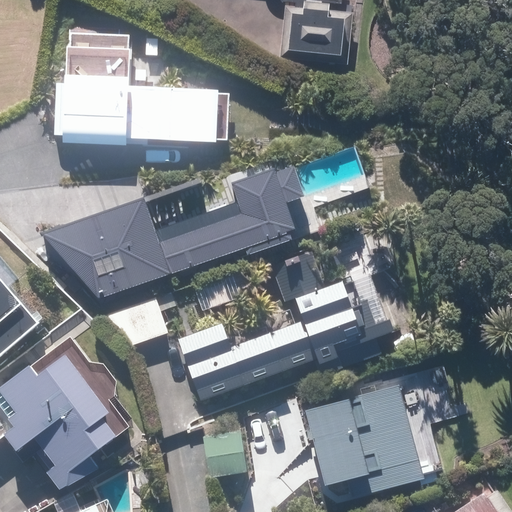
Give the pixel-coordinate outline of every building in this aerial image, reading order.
[(336,13),(337,0),(277,0),(277,2),(291,3),(291,8),(283,8),(277,59),(344,66),(349,15),(336,13)] [(100,137),(100,138),(147,140),(147,137),(226,141),(228,95),(127,90),(129,36),(72,33),(69,85),(57,84),(55,135),(100,137)] [(259,181),(81,246),(100,296),(277,231),(259,181)] [(370,352),(364,335),(381,329),(378,322),(349,333),(331,283),(318,288),(305,251),(268,264),(282,301),(291,299),(300,322),(224,350),(214,324),(175,338),(195,393),(198,392),(199,397),(312,356),(313,361),(311,363),(317,377),(337,369),(335,364),(370,352)] [(0,348),(31,324),(1,288),(12,280),(0,264),(0,348)] [(230,275),(212,279),(216,294),(233,290),(230,275)] [(152,298),(109,314),(122,349),(165,333),(152,298)] [(36,448),(41,453),(37,457),(46,468),(41,472),(55,489),(87,463),(82,458),(110,434),(96,419),(104,412),(57,357),(31,378),(21,366),(0,384),(0,439),(19,462),(36,448)] [(396,388),(300,412),(318,486),(343,479),(348,496),(418,479),(396,388)] [(236,432),(200,438),(207,478),(243,473),(236,432)] [(511,511),(493,484),(481,492),(479,488),(443,511),(511,511)]
